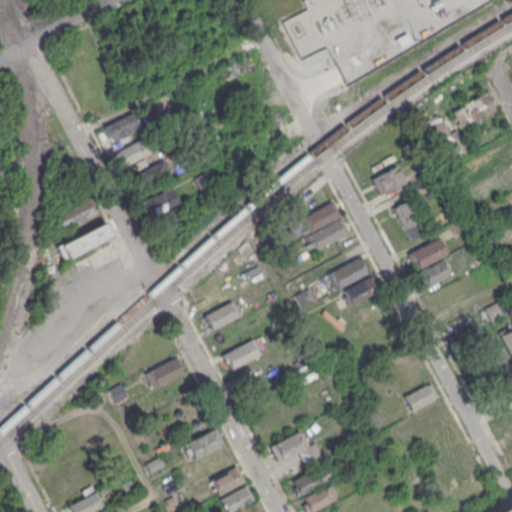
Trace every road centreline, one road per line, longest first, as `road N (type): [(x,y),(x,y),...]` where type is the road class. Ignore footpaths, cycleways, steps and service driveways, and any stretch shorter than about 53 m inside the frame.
road 1 (residential): [(243,0),(511,503)]
road 2 (residential): [(162,293),(29,45)]
road 3 (residential): [(279,511),(162,293)]
